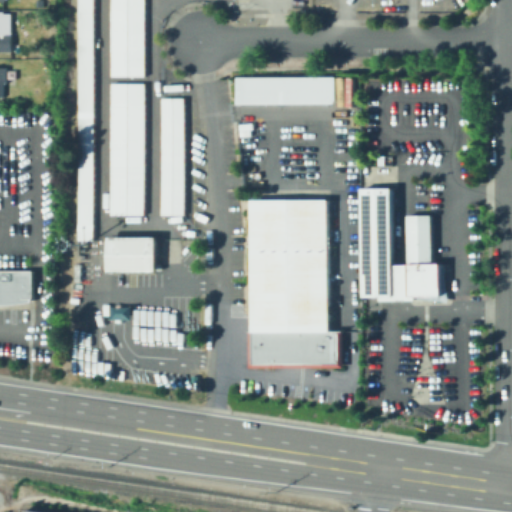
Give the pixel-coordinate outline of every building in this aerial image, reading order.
[(94,0),(94,241),(79,240),(79,0),(94,0)] [(145,0),(145,76),(111,76),(111,0),(145,0)] [(0,13),(26,13),(25,20),(10,19),(10,34),(13,34),(13,53),(2,53),(2,51),(0,51),(0,13)] [(0,68),(8,68),(8,83),(5,83),(5,97),(0,97),(0,68)] [(237,103),(237,76),(336,75),(336,102),(237,103)] [(145,84),(145,215),(111,215),(112,84),(145,84)] [(186,98),(186,215),(163,215),(163,98),(186,98)] [(395,263),(400,263),(408,263),(408,214),(432,214),(433,262),(443,262),(444,294),(413,294),(414,298),(401,298),(379,299),(379,295),(364,295),(363,187),(394,186),(395,263)] [(331,200),(332,332),(345,331),(345,367),(252,368),(251,332),(255,332),(254,200),(331,200)] [(158,237),(158,272),(109,272),(109,237),(158,237)] [(0,303),(0,272),(36,271),(37,303),(0,303)]
